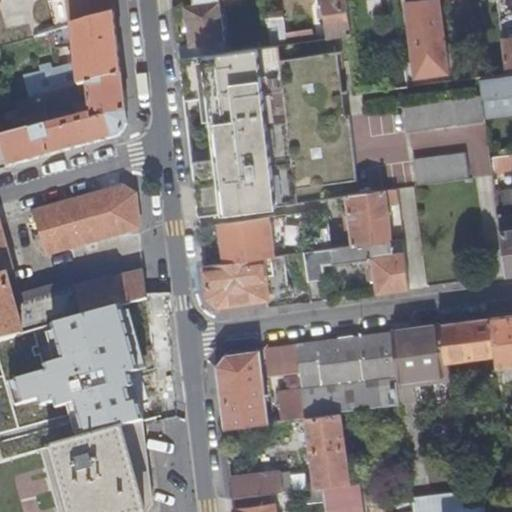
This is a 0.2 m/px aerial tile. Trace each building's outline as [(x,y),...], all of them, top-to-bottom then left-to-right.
[(55,33),(114,16),(112,0),(49,0),(50,1),(55,0),(67,0),(69,12),(42,19),(46,35),(55,33)] [(191,44),(179,46),(180,59),(225,53),(224,42),(225,41),(220,3),(219,0),(193,0),(194,5),(185,6),(191,44)] [(321,0),(326,38),(342,36),(350,35),(344,0),(321,0)] [(416,76),(449,71),(439,0),(433,0),(406,3),(416,76)] [(269,46),(313,40),(311,31),(287,34),(285,15),(265,17),(269,46)] [(31,101),(122,75),(118,48),(114,16),(55,33),(57,49),(74,49),(76,65),(52,71),(51,67),(41,70),(42,74),(25,79),(31,101)] [(342,36),(326,38),(313,40),(269,46),(225,53),(180,59),(182,73),(185,99),(209,96),(216,159),(192,161),(192,164),(199,215),(347,195),(360,194),(342,36)] [(511,36),(501,38),(506,74),(511,72),(511,36)] [(407,87),(403,60),(354,66),(358,94),(407,87)] [(511,72),(506,74),(480,77),(484,108),(485,117),(511,113),(511,72)] [(23,118),(29,117),(31,131),(0,139),(3,149),(8,168),(118,137),(127,125),(125,101),(122,75),(31,101),(22,103),(23,118)] [(484,122),(480,96),(403,106),(407,131),(484,122)] [(469,179),(466,154),(415,161),(418,185),(469,179)] [(511,154),(491,158),(493,173),(511,170),(511,154)] [(45,256),(139,228),(135,195),(123,187),(33,213),(45,256)] [(394,189),(360,194),(347,195),(353,245),(385,241),(391,240),(386,204),(396,203),(394,189)] [(511,192),(495,195),(506,275),(511,274),(511,192)] [(220,222),(224,262),(272,256),(274,256),(269,216),(220,222)] [(0,342),(30,334),(46,329),(147,301),(144,272),(82,288),(75,289),(16,306),(14,298),(8,275),(12,268),(0,228),(0,342)] [(400,239),(391,240),(385,241),(387,254),(402,252),(400,239)] [(385,241),(353,245),(331,248),(303,252),(307,282),(324,279),(322,265),(364,259),(367,283),(375,282),(376,294),(407,289),(402,252),(387,254),(385,241)] [(224,262),(204,265),(208,296),(219,305),(268,298),(265,276),(274,275),(272,256),(224,262)] [(16,306),(75,289),(73,282),(14,298),(16,306)] [(61,377),(153,351),(151,339),(147,301),(46,329),(61,377)] [(511,315),(491,318),(495,356),(497,367),(511,365),(511,315)] [(495,356),(491,318),(469,321),(449,323),(441,325),(445,362),(471,359),(472,364),(477,363),(477,358),(495,356)] [(445,362),(441,325),(421,327),(390,331),(396,381),(447,374),(445,362)] [(396,381),(390,331),(318,341),(279,346),(264,348),(268,375),(299,371),(301,389),(304,416),(340,411),(398,402),(397,387),(396,381)] [(0,462),(142,422),(160,417),(157,388),(68,412),(69,416),(21,429),(13,398),(35,392),(23,349),(31,346),(30,342),(32,341),(30,334),(0,342),(0,462)] [(262,368),(260,349),(226,353),(216,365),(221,404),(224,427),(268,421),(262,368)] [(447,374),(396,381),(397,387),(448,380),(447,374)] [(301,389),(289,390),(293,418),(304,416),(301,389)] [(304,416),(314,487),(322,486),(350,483),(340,411),(304,416)] [(146,511),(151,505),(142,422),(0,462),(0,511),(146,511)] [(280,471),(230,477),(233,497),(283,491),(280,471)] [(322,486),(324,511),(354,511),(351,483),(350,483),(322,486)] [(463,511),(462,503),(461,492),(410,498),(411,511),(463,511)] [(511,511),(511,508),(503,510),(501,498),(462,503),(463,511),(511,511)]
